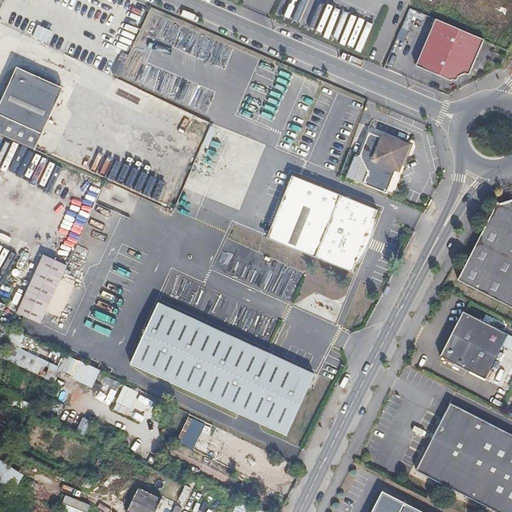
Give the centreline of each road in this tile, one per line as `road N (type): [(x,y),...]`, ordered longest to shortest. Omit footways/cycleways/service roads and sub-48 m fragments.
road 1 (secondary): [(298,511),(446,221)]
road 2 (residential): [(180,0),(400,94)]
road 3 (unknown): [(373,112),(412,133),(424,173),(455,190)]
